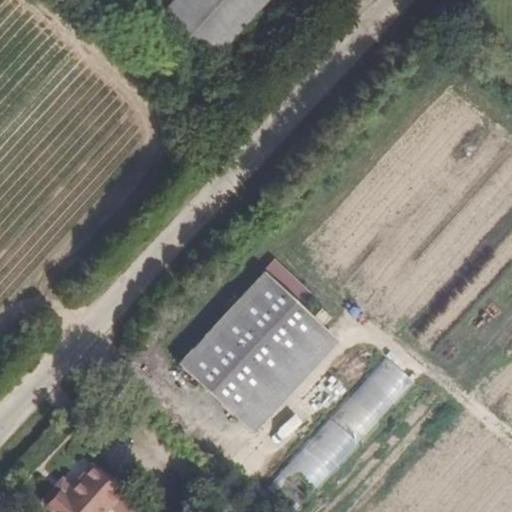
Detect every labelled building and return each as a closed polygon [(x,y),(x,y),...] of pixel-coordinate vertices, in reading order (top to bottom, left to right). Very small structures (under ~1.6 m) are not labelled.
[(173,0),(162,13),(211,59),(265,0),(173,0)] [(200,134),(209,141),(218,132),(209,124),(200,134)] [(200,151),(209,141),(200,134),(191,143),(200,151)] [(243,223),(251,230),(261,219),(253,212),(243,223)] [(240,241),(251,230),(243,223),(233,234),(240,241)] [(177,364),(239,421),(324,328),(262,271),(177,364)] [(374,352),(273,495),(297,511),(309,511),(407,375),(374,352)] [(47,511),(107,511),(124,494),(92,466),(65,495),(60,491),(44,509),(47,511)]
